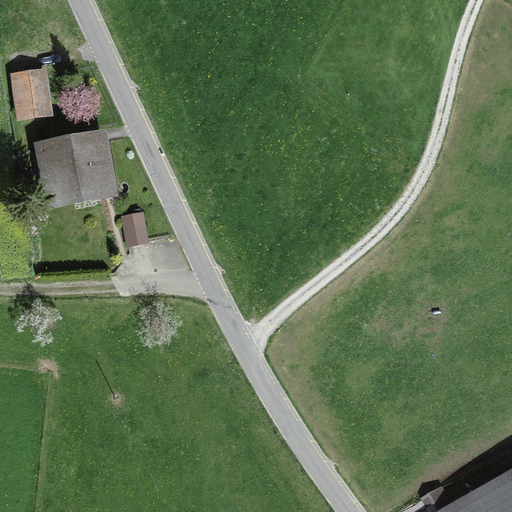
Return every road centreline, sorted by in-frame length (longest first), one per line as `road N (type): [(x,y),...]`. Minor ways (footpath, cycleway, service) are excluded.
road 1 (unclassified): [(350,511),(241,347),(78,0)]
road 2 (track): [(0,287),(209,281)]
